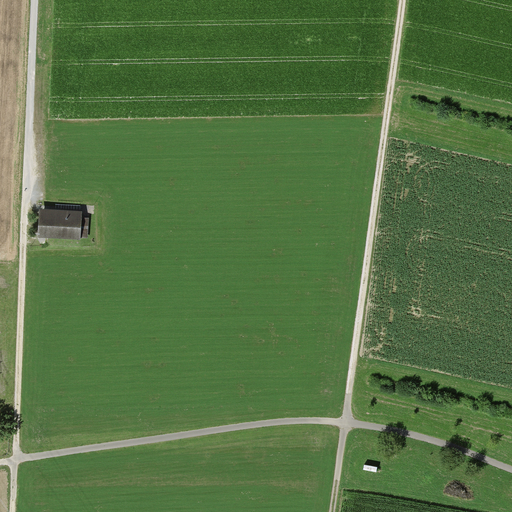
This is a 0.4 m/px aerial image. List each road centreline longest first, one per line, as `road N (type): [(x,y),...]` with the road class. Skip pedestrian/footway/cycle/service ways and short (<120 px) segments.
road 1 (track): [(32,0),(11,511)]
road 2 (track): [(343,422),(400,0)]
road 3 (track): [(0,462),(274,422),(343,422)]
road 4 (track): [(343,422),(421,438),(511,471)]
